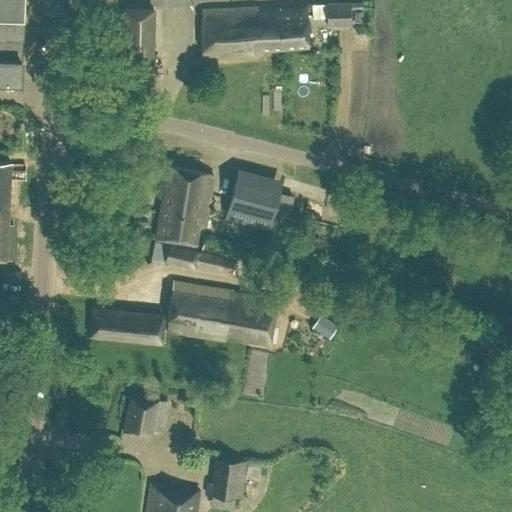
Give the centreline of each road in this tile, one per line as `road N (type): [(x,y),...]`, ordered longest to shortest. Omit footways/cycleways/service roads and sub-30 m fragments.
road 1 (unclassified): [(511,210),(180,125),(53,118)]
road 2 (tertiary): [(28,511),(53,118)]
